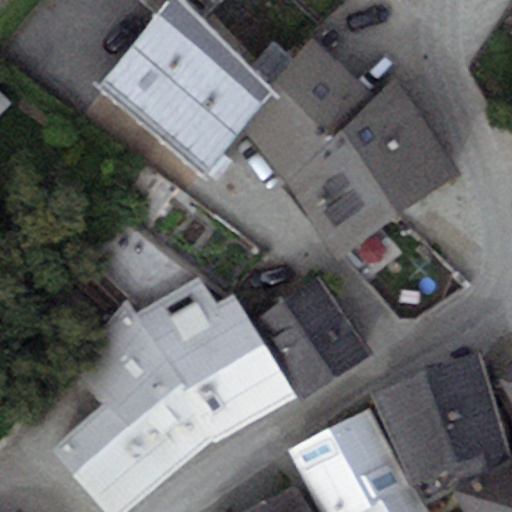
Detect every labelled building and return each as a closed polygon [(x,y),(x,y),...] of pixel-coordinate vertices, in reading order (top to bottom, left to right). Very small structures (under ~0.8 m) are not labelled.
[(206,172),(242,128),(268,87),(182,0),(168,0),(102,83),(206,172)] [(242,128),(288,184),(376,92),(313,35),(268,87),(242,128)] [(394,74),(376,92),(288,184),(336,256),(461,171),(394,74)] [(372,352),(320,275),(251,321),(301,394),(303,398),(372,352)] [(108,511),(130,511),(213,439),(301,394),(251,321),(237,299),(221,307),(201,277),(136,312),(125,301),(74,371),(103,406),(96,412),(53,448),(108,511)] [(509,446),(480,352),(372,393),(413,480),(509,446)] [(511,373),(502,379),(511,398),(511,373)] [(427,511),(370,409),(288,448),(321,511),(427,511)] [(511,511),(511,460),(456,490),(467,511),(511,511)] [(247,511),(315,511),(297,484),(247,511)]
